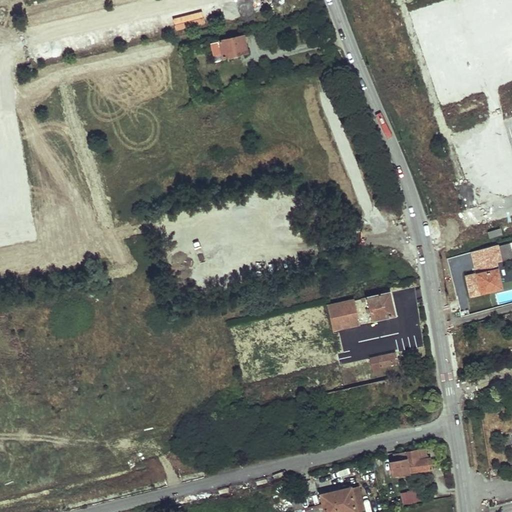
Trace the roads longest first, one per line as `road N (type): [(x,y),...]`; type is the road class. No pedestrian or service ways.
road 1 (tertiary): [(454,424),(416,211),(335,0)]
road 2 (residential): [(99,511),(454,424)]
